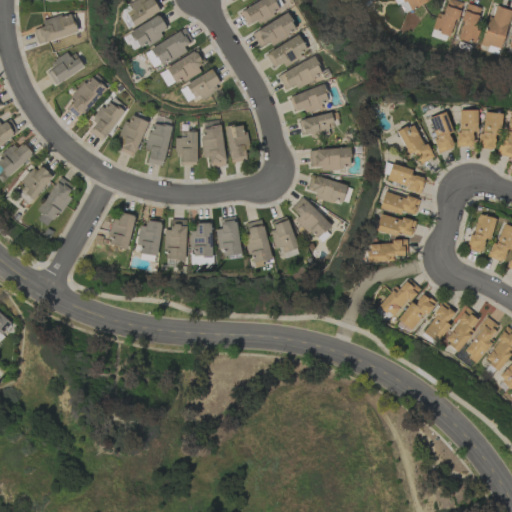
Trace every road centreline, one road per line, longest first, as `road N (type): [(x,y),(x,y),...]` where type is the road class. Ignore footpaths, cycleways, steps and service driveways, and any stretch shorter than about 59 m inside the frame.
road 1 (residential): [(0,260),(45,291),(110,319),(299,339),(379,365),(443,408),(511,500)]
road 2 (residential): [(276,181),(187,195),(109,177),(80,159),(29,98),(6,40),(3,0)]
road 3 (residential): [(276,181),(283,169),(262,98),(201,0)]
road 4 (residential): [(45,291),(109,177)]
